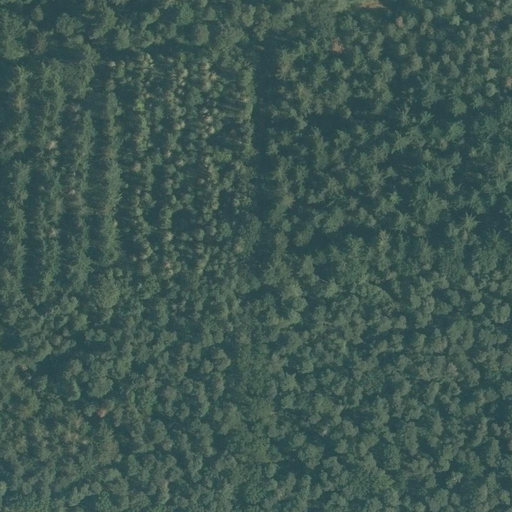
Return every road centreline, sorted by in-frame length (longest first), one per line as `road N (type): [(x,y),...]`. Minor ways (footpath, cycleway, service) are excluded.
road 1 (track): [(511,235),(253,266)]
road 2 (track): [(0,50),(257,33)]
road 3 (track): [(243,511),(253,266)]
road 4 (track): [(253,266),(257,33)]
